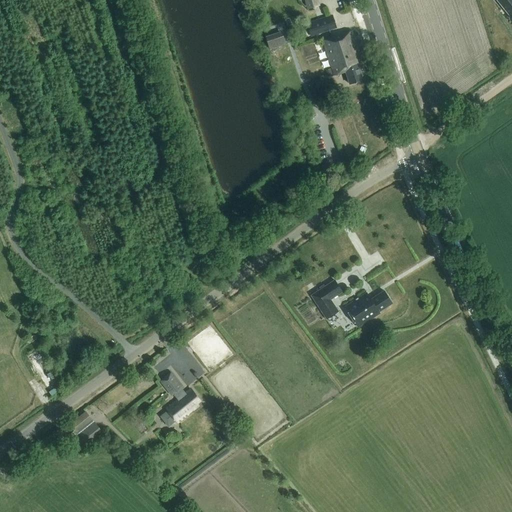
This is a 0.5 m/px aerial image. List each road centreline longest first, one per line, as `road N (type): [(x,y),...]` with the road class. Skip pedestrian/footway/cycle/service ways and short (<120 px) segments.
road 1 (unclassified): [(0,451),(417,150)]
road 2 (track): [(93,407),(176,490),(250,437),(308,511)]
road 3 (track): [(0,431),(44,400),(14,351),(29,304),(0,231)]
road 4 (secondary): [(511,349),(417,150)]
road 5 (track): [(364,184),(332,157),(289,42)]
road 6 (secondary): [(417,150),(369,0)]
road 7 (track): [(288,419),(256,444),(187,364)]
